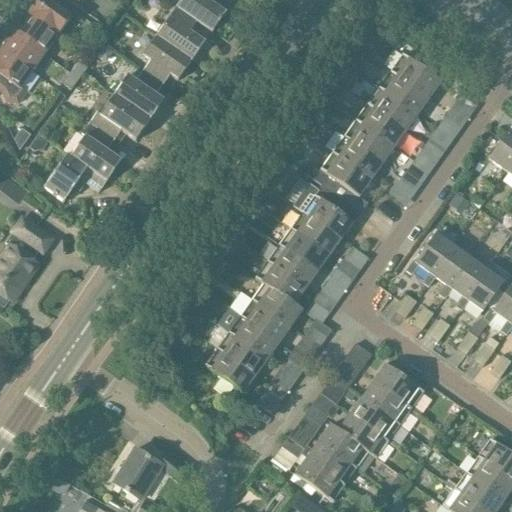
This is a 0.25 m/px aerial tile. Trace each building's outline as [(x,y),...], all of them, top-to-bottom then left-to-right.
[(26,16),(31,19),(57,38),(70,20),(49,5),(52,0),(32,0),(29,4),(33,7),(26,16)] [(197,23),(212,33),(226,13),(207,0),(206,0),(181,0),(176,8),(197,22),(197,23)] [(190,32),(197,23),(197,22),(176,8),(155,37),(191,62),(205,42),(190,32)] [(57,38),(31,19),(26,16),(20,24),(17,22),(10,31),(31,46),(44,55),(57,38)] [(44,55),(31,46),(10,31),(4,39),(7,42),(1,51),(31,72),(31,73),(44,55)] [(382,44),(368,34),(357,49),(371,59),(382,44)] [(191,62),(155,37),(141,57),(149,62),(142,72),(163,86),(169,76),(177,82),(191,62)] [(103,46),(96,56),(106,63),(113,53),(103,46)] [(31,73),(31,72),(1,51),(0,52),(0,92),(1,94),(1,93),(6,103),(17,104),(25,93),(24,92),(23,93),(19,90),(31,73)] [(390,74),(428,101),(441,83),(403,56),(390,74)] [(71,74),(79,80),(87,69),(79,63),(71,74)] [(340,69),(333,79),(341,85),(348,75),(340,69)] [(163,86),(142,72),(135,82),(127,76),(113,96),(150,121),(164,101),(156,96),(163,86)] [(71,74),(63,86),(70,91),(79,80),(71,74)] [(428,101),(390,74),(379,89),(417,117),(428,101)] [(417,117),(379,89),(367,106),(406,133),(417,117)] [(150,121),(113,96),(99,116),(96,114),(88,125),(114,142),(121,132),(135,142),(150,121)] [(356,122),(394,150),(406,133),(367,106),(356,122)] [(453,125),(460,115),(452,109),(445,119),(453,125)] [(468,121),(460,115),(453,125),(461,130),(468,121)] [(382,167),(394,150),(356,122),(343,139),(382,167)] [(114,142),(88,125),(81,136),(84,138),(70,158),(106,183),(121,162),(107,152),(114,142)] [(21,130),(16,138),(24,144),(30,136),(21,130)] [(506,172),(511,164),(511,133),(509,131),(489,160),(506,172)] [(382,167),(343,139),(332,156),(370,183),(382,167)] [(430,157),(437,148),(428,142),(422,151),(430,157)] [(437,148),(430,157),(438,163),(445,153),(437,148)] [(277,155),(266,170),(278,178),(288,163),(277,155)] [(106,183),(70,158),(67,156),(43,190),(63,203),(79,180),(98,194),(106,183)] [(370,183),(332,156),(321,171),(312,165),(305,175),(321,186),(320,188),(346,205),(353,195),(359,199),(370,183)] [(0,188),(10,196),(17,185),(0,173),(0,188)] [(407,190),(414,181),(405,175),(398,184),(407,190)] [(407,190),(415,195),(421,186),(414,181),(407,190)] [(346,205),(320,188),(318,191),(309,184),(293,207),(302,214),(301,215),(340,242),(353,224),(339,214),(346,205)] [(340,242),(301,215),(290,231),(328,259),(340,242)] [(0,265),(0,294),(12,303),(38,266),(32,262),(39,252),(42,254),(52,240),(22,219),(5,243),(9,246),(1,257),(4,259),(0,265)] [(232,227),(228,233),(236,239),(240,233),(232,227)] [(328,259),(290,231),(278,248),(317,275),(328,259)] [(419,267),(429,274),(432,276),(453,247),(435,235),(415,263),(413,261),(406,272),(412,277),(419,267)] [(453,247),(432,276),(429,274),(422,284),(429,288),(436,279),(446,286),(449,288),(469,259),(453,247)] [(317,275),(278,248),(267,264),(306,291),(317,275)] [(469,259),(449,288),(446,286),(439,296),(445,300),(452,290),(463,298),(465,300),(486,271),(469,259)] [(345,276),(352,266),(344,260),(337,270),(345,276)] [(306,291),(267,264),(255,280),(264,286),(263,287),(302,314),(303,312),(295,306),(306,291)] [(352,266),(345,276),(353,281),(360,272),(352,266)] [(486,271),(465,300),(463,298),(455,308),(462,312),(469,302),(483,312),(503,284),(486,271)] [(497,315),(507,322),(510,324),(511,321),(511,284),(493,311),(491,309),(484,320),(489,323),(490,324),(497,315)] [(302,314),(263,287),(252,303),(290,330),(302,314)] [(323,309),(329,299),(321,293),(314,302),(323,309)] [(336,304),(329,299),(323,309),(330,314),(336,304)] [(290,330),(252,303),(240,320),(278,347),(290,330)] [(434,320),(437,314),(422,308),(414,327),(442,338),(448,325),(434,320)] [(170,318),(176,322),(182,313),(176,309),(170,318)] [(278,347),(240,320),(228,336),(266,363),(278,347)] [(475,323),(468,333),(477,340),(489,323),(484,320),(475,323)] [(315,322),(311,327),(327,338),(332,332),(315,321),(315,322)] [(507,322),(500,332),(507,337),(511,328),(511,321),(510,324),(507,322)] [(266,363),(228,336),(217,351),(255,378),(266,363)] [(372,356),(356,345),(351,351),(368,363),(372,356)] [(303,355),(295,349),(290,357),(289,359),(296,364),(303,355)] [(255,378),(217,351),(206,367),(222,379),(215,389),(227,398),(234,388),(244,395),(255,378)] [(303,355),(296,364),(305,370),(311,361),(303,355)] [(411,410),(423,393),(385,366),(373,383),(411,410)] [(345,394),(348,390),(345,394),(337,388),(343,379),(335,373),(329,383),(344,394),(345,394)] [(343,379),(337,388),(345,394),(348,390),(352,385),(343,379)] [(274,396),(280,387),(272,382),(266,391),(274,396)] [(411,410),(373,383),(361,400),(399,427),(411,410)] [(280,387),(274,396),(282,402),(288,393),(280,387)] [(356,396),(348,390),(345,394),(344,394),(343,396),(351,402),(356,396)] [(399,427),(361,400),(350,416),(388,443),(399,427)] [(314,421),(320,412),(312,406),(306,416),(314,421)] [(314,421),(321,427),(328,418),(320,412),(314,421)] [(330,427),(368,454),(376,460),(388,443),(350,416),(339,432),(330,426),(330,427)] [(318,443),(356,470),(368,454),(330,427),(318,443)] [(291,454),(297,445),(289,439),(283,448),(291,454)] [(478,458),(511,482),(511,456),(490,441),(478,458)] [(306,460),(344,487),(356,470),(318,443),(306,460)] [(297,445),(291,454),(298,459),(305,450),(297,445)] [(168,455),(160,466),(135,450),(113,485),(140,502),(160,470),(178,485),(189,471),(168,455)] [(511,491),(511,482),(478,458),(466,474),(505,502),(511,491)] [(344,487),(306,460),(294,476),(333,503),(344,487)] [(455,490),(485,511),(497,511),(505,502),(466,474),(455,490)] [(66,495),(70,487),(58,480),(51,492),(59,496),(66,495)] [(443,507),(449,511),(485,511),(455,490),(443,507)] [(324,511),(299,493),(289,507),(295,511),(324,511)] [(146,500),(139,511),(162,511),(163,510),(146,500)] [(101,511),(84,502),(78,511),(101,511)]
